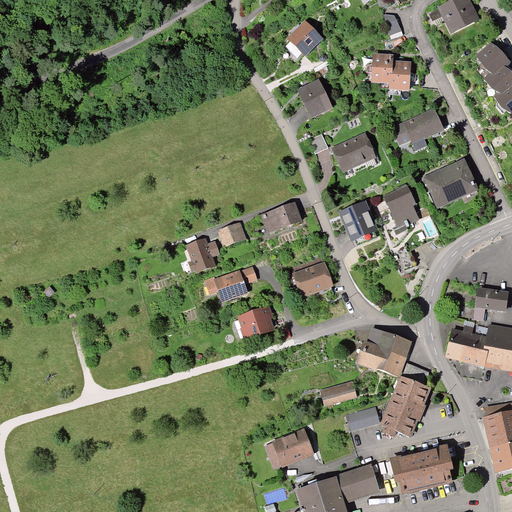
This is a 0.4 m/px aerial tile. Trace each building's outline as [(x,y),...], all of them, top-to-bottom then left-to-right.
[(452,30),(473,20),(462,0),(460,0),(442,9),(452,30)] [(431,23),(438,19),(435,13),(428,16),(431,23)] [(402,31),(394,15),(384,15),(390,35),(402,31)] [(297,27),(290,34),(293,37),(289,41),(290,43),(285,49),(297,62),(298,61),(296,59),(301,54),(303,56),(319,41),(304,26),(300,30),(297,27)] [(508,59),(491,43),(477,58),(498,78),(491,85),(505,98),(501,103),(511,113),(511,71),(504,64),(508,59)] [(388,102),(391,59),(372,58),(372,67),(366,66),(365,75),(371,75),(371,84),(389,85),(388,102)] [(391,59),(388,102),(389,102),(389,91),(407,92),(408,83),(414,84),(415,76),(409,75),(409,66),(391,65),(391,59)] [(320,80),(329,76),(325,68),(316,73),(320,80)] [(317,84),(298,93),(310,119),(329,110),(317,84)] [(423,140),(442,132),(433,112),(403,126),(414,152),(426,147),(423,140)] [(313,154),(326,148),(320,135),(307,141),(313,154)] [(373,158),(364,137),(333,151),(342,172),(373,158)] [(437,208),(475,191),(462,163),(424,180),(437,208)] [(385,197),(387,201),(390,208),(388,209),(396,227),(403,223),(405,228),(408,227),(407,225),(417,220),(411,208),(414,206),(406,188),(385,197)] [(352,238),(375,228),(365,202),(341,212),(352,238)] [(268,235),(299,223),(293,205),(261,217),(268,235)] [(239,242),(233,227),(221,232),(226,247),(239,242)] [(401,237),(408,253),(408,251),(426,243),(427,244),(428,244),(420,228),(401,237)] [(218,256),(212,240),(203,243),(203,241),(187,247),(197,275),(213,269),(209,259),(218,256)] [(300,298),(331,287),(323,265),(292,276),(300,298)] [(221,302),(245,294),(238,275),(215,283),(221,302)] [(52,293),(49,289),(42,294),(46,298),(52,293)] [(506,295),(478,291),(473,321),(481,322),(482,313),(479,313),(480,309),(503,312),(506,295)] [(263,334),(270,331),(263,311),(239,320),(246,339),(254,336),(255,339),(263,336),(263,334)] [(511,364),(511,330),(488,327),(487,330),(476,327),(473,338),(470,337),(472,329),(463,327),(462,335),(451,332),(445,358),(484,367),(484,364),(511,369),(511,364)] [(358,366),(366,369),(370,370),(371,368),(397,378),(409,343),(372,330),(367,346),(364,345),(360,357),(361,357),(358,366)] [(400,378),(401,379),(427,390),(427,375),(405,366),(400,378)] [(401,379),(394,395),(421,406),(427,390),(401,379)] [(325,406),(354,398),(350,385),(321,393),(325,406)] [(408,438),(421,406),(394,395),(381,427),(384,429),(382,434),(392,439),(394,433),(408,438)] [(511,405),(486,409),(488,418),(511,412),(511,405)] [(364,428),(378,424),(374,409),(360,413),(364,428)] [(511,412),(488,418),(485,418),(497,474),(511,470),(511,412)] [(349,432),(364,428),(360,413),(345,417),(349,432)] [(272,444),(281,467),(312,455),(302,432),(272,444)] [(450,479),(442,448),(397,459),(404,490),(450,479)] [(304,511),(340,499),(341,504),(378,492),(370,467),(334,479),(297,491),(304,511)] [(343,511),(341,504),(340,499),(304,511),(300,511),(343,511)]
